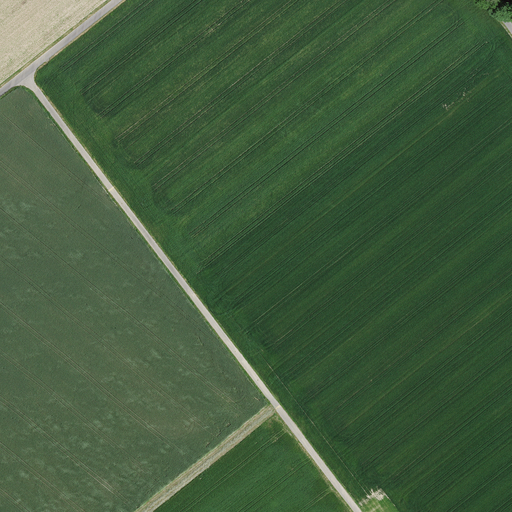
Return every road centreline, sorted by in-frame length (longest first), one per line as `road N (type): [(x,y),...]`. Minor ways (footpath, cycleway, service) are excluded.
road 1 (track): [(23,73),(358,511)]
road 2 (track): [(0,92),(117,0)]
